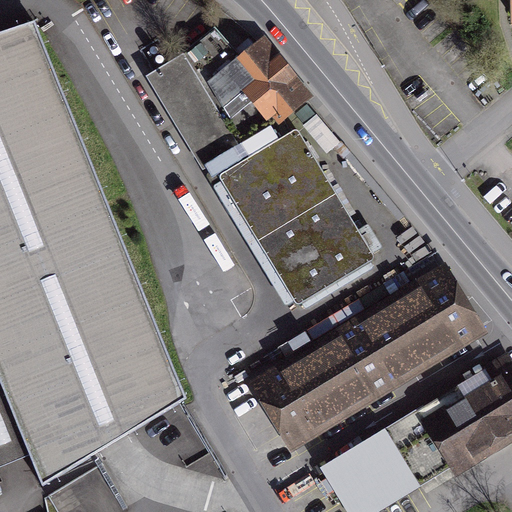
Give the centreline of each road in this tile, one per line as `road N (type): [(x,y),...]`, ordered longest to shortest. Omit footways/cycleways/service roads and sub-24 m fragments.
road 1 (tertiary): [(416,185),(262,0)]
road 2 (tertiary): [(511,292),(416,185)]
road 3 (residential): [(416,185),(511,109)]
